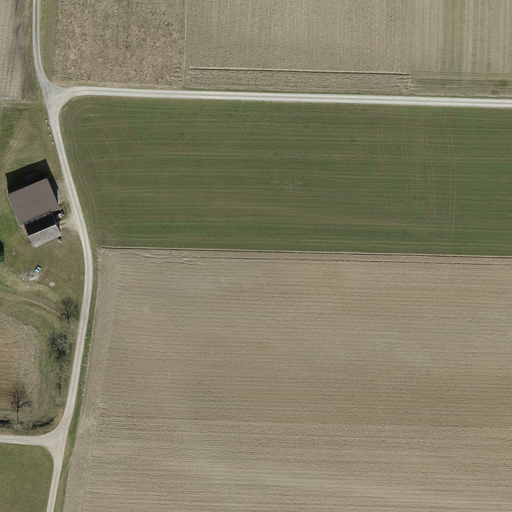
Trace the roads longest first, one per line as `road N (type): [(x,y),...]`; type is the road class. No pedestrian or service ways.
road 1 (track): [(36,0),(37,60),(90,273),(49,511)]
road 2 (track): [(511,102),(73,91),(48,99)]
